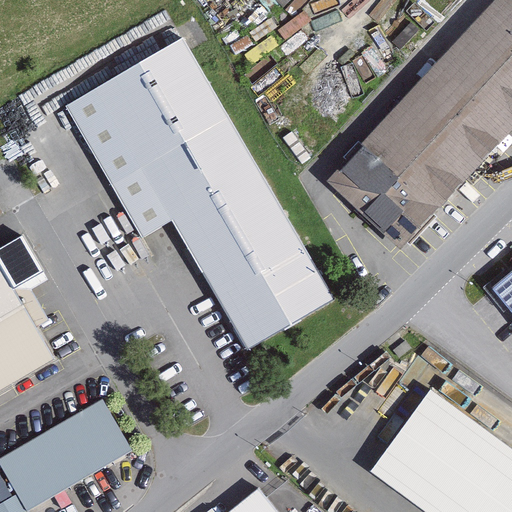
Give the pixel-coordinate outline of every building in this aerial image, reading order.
[(511,126),(511,0),(493,0),(324,181),(397,249),(511,126)] [(332,300),(183,39),(70,103),(146,237),(172,222),(245,350),(332,300)] [(511,264),(480,291),(511,329),(511,264)] [(0,391),(51,364),(0,273),(0,391)] [(511,511),(511,458),(424,395),(366,475),(416,511),(511,511)] [(30,511),(128,456),(99,406),(0,461),(0,467),(17,497),(0,506),(0,511),(30,511)] [(277,511),(258,488),(227,511),(277,511)]
